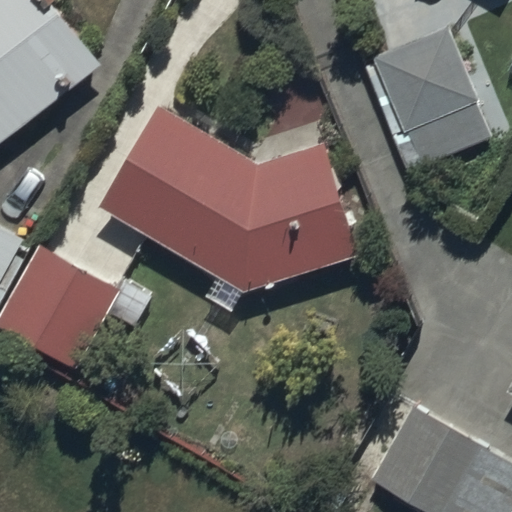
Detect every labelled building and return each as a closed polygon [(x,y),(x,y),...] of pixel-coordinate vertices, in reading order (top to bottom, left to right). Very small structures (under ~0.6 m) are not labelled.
[(0,0),(0,135),(1,136),(109,52),(68,0),(0,0)] [(483,89),(451,15),(374,48),(424,163),(495,132),(478,92),(483,89)] [(262,154),(161,95),(103,192),(219,263),(205,286),(235,304),(249,281),(366,244),(330,132),(262,154)] [(0,279),(27,231),(0,215),(0,279)] [(124,277),(41,234),(0,312),(0,317),(81,359),(124,277)] [(511,511),(511,451),(412,394),(370,468),(443,510),(441,511),(511,511)]
